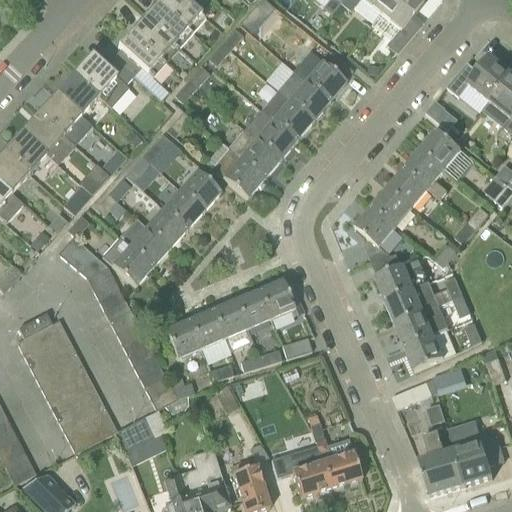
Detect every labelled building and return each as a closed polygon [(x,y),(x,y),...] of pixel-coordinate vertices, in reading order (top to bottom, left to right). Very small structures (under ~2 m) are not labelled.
[(163,0),(157,7),(185,32),(198,18),(190,10),(190,9),(179,0),(163,0)] [(179,0),(190,9),(198,0),(179,0)] [(331,0),(332,1),(322,13),(330,20),(340,7),(345,0),(331,0)] [(393,0),(345,0),(340,7),(342,8),(341,9),(350,17),(361,3),(380,18),(393,0)] [(415,0),(393,0),(380,18),(399,34),(390,45),(386,50),(387,51),(397,58),(420,31),(409,23),(423,6),(415,0)] [(262,3),(241,27),(253,38),(274,13),(262,3)] [(172,47),(185,32),(157,7),(144,21),(172,47)] [(159,61),(165,67),(179,52),(172,47),(144,21),(131,36),(159,61)] [(243,42),(241,40),(235,34),(222,48),(230,56),(243,42)] [(120,53),(112,62),(133,81),(142,72),(147,76),(159,61),(131,36),(117,51),(120,53)] [(193,37),(179,49),(187,59),(201,46),(193,37)] [(189,60),(197,66),(209,52),(202,46),(189,60)] [(230,56),(222,48),(208,63),(216,71),(227,59),(230,56)] [(321,67),(309,57),(293,76),(329,107),(346,87),(344,86),(353,76),(330,56),(321,67)] [(129,94),(124,90),(133,81),(112,62),(104,71),(91,59),(74,79),(99,101),(98,102),(111,113),(129,94)] [(478,75),(468,67),(447,92),(459,102),(463,97),(483,114),(511,77),(511,76),(490,60),(478,75)] [(366,78),(378,79),(379,71),(367,70),(366,78)] [(196,93),(206,82),(210,79),(201,71),(187,86),(196,93)] [(277,95),(313,126),(329,107),(293,76),(277,95)] [(99,101),(74,79),(72,77),(71,78),(73,80),(56,98),(81,121),(98,102),(99,101)] [(511,77),(483,114),(504,131),(498,139),(509,147),(511,144),(511,142),(511,77)] [(174,101),(181,106),(183,108),(196,93),(187,86),(174,101)] [(277,95),(260,115),(272,125),(296,146),(313,126),(277,95)] [(81,121),(56,98),(39,117),(64,140),(63,141),(75,150),(92,130),(81,121)] [(435,105),(433,109),(426,117),(425,117),(435,125),(444,114),(445,113),(435,105)] [(38,118),(22,136),(46,159),(63,141),(64,140),(39,117),(37,116),(37,117),(38,118)] [(183,117),(170,131),(166,135),(174,142),(178,138),(191,124),(183,117)] [(280,165),(296,146),(272,125),(256,144),(255,144),(280,165)] [(227,154),(263,184),(280,165),(255,144),(256,144),(244,134),(227,154)] [(462,155),(437,134),(421,154),(445,174),(462,155)] [(125,142),(135,152),(142,144),(131,135),(125,142)] [(29,178),(46,159),(22,136),(5,156),(29,178)] [(142,161),(150,169),(170,146),(162,139),(142,161)] [(263,184),(227,154),(221,149),(205,168),(247,204),(263,184)] [(0,187),(11,198),(29,178),(5,156),(4,156),(2,154),(2,155),(3,157),(0,160),(0,187)] [(447,195),(436,185),(445,174),(421,154),(404,173),(429,194),(441,203),(447,195)] [(112,160),(120,167),(125,162),(117,155),(112,160)] [(150,169),(142,161),(129,176),(137,183),(150,169)] [(78,189),(80,191),(90,200),(108,181),(95,169),(78,189)] [(511,174),(505,169),(498,178),(504,183),(511,174)] [(388,192),(413,214),(429,194),(404,173),(388,192)] [(221,197),(197,176),(179,195),(203,217),(221,197)] [(503,212),(511,200),(511,193),(508,190),(507,191),(496,181),(484,195),(503,212)] [(108,199),(116,206),(130,191),(122,184),(108,199)] [(23,208),(11,198),(0,187),(0,222),(5,228),(23,208)] [(396,233),(413,214),(388,192),(371,212),(396,233)] [(179,195),(174,201),(163,214),(186,235),(203,217),(179,195)] [(116,206),(108,199),(95,213),(103,220),(116,206)] [(390,261),(380,252),(396,233),(371,212),(355,231),(370,244),(365,251),(372,269),(390,261)] [(468,226),(476,233),(488,218),(480,212),(468,226)] [(169,254),(186,235),(163,214),(146,233),(169,254)] [(49,232),(56,239),(67,227),(60,220),(49,232)] [(80,220),(67,235),(73,241),(87,226),(80,220)] [(119,243),(152,273),(169,254),(146,233),(136,223),(119,243)] [(464,248),(476,233),(468,226),(456,242),(464,248)] [(38,255),(50,242),(42,235),(30,248),(38,255)] [(67,267),(82,249),(73,241),(58,258),(67,267)] [(119,243),(102,262),(135,292),(152,273),(119,243)] [(67,267),(77,275),(91,258),(82,249),(67,267)] [(449,250),(436,265),(444,272),(457,257),(449,250)] [(107,272),(91,258),(77,275),(86,283),(107,272)] [(429,286),(420,263),(402,271),(398,260),(392,262),(390,261),(372,269),(377,280),(375,281),(384,305),(429,286)] [(0,284),(0,293),(4,297),(21,278),(13,271),(0,284)] [(92,294),(113,283),(107,272),(86,283),(92,294)] [(454,303),(464,299),(456,281),(446,285),(454,303)] [(119,294),(113,283),(92,294),(98,305),(119,294)] [(301,311),(290,285),(283,288),(282,284),(258,295),(271,324),(301,311)] [(429,286),(384,305),(394,328),(438,310),(440,310),(429,286)] [(119,294),(98,305),(104,316),(125,306),(119,294)] [(247,334),(271,324),(258,295),(234,305),(247,334)] [(471,317),(464,299),(454,303),(461,321),(471,317)] [(211,314),(224,345),(247,334),(234,305),(211,314)] [(125,306),(104,316),(109,327),(131,316),(125,306)] [(438,310),(394,328),(404,352),(446,334),(448,333),(438,310)] [(224,345),(211,314),(188,324),(201,355),(224,345)] [(115,339),(136,327),(131,316),(109,327),(115,339)] [(18,333),(23,344),(37,336),(51,329),(46,319),(18,333)] [(188,324),(164,334),(177,365),(201,355),(188,324)] [(37,336),(43,347),(64,336),(58,325),(51,329),(37,336)] [(142,339),(136,327),(115,339),(121,350),(142,339)] [(475,327),(465,331),(473,349),(483,345),(475,327)] [(446,334),(404,352),(414,376),(456,358),(446,334)] [(22,358),(43,347),(37,336),(23,344),(16,347),(22,358)] [(49,358),(70,347),(64,336),(43,347),(49,358)] [(148,349),(142,339),(121,350),(127,360),(148,349)] [(311,356),(307,342),(282,350),(286,363),(311,356)] [(22,358),(28,370),(49,358),(43,347),(22,358)] [(55,370),(76,358),(70,347),(49,358),(55,370)] [(133,372),(154,360),(148,349),(127,360),(133,372)] [(258,360),(262,370),(282,364),(279,354),(258,360)] [(493,388),(506,384),(495,354),(482,359),(493,388)] [(28,370),(34,381),(55,370),(49,358),(28,370)] [(61,381),(82,370),(76,358),(55,370),(61,381)] [(138,383),(160,372),(154,360),(133,372),(138,383)] [(245,376),(262,370),(258,360),(242,365),(245,376)] [(231,369),(212,375),(215,385),(234,379),(231,369)] [(34,381),(39,392),(61,381),(55,370),(34,381)] [(66,392),(88,381),(82,370),(61,381),(66,392)] [(144,394),(165,383),(160,372),(138,383),(144,394)] [(39,392),(45,403),(66,392),(61,381),(39,392)] [(94,392),(88,381),(66,392),(72,403),(94,392)] [(171,394),(165,383),(144,394),(150,405),(171,394)] [(392,401),(397,414),(432,400),(427,386),(392,401)] [(191,387),(171,394),(176,403),(194,398),(191,387)] [(239,410),(235,403),(229,390),(215,397),(226,417),(239,410)] [(45,403),(51,414),(72,403),(66,392),(45,403)] [(99,403),(94,392),(72,403),(78,414),(99,403)] [(171,394),(150,405),(156,416),(164,411),(177,404),(176,403),(171,394)] [(51,414),(57,425),(78,414),(72,403),(51,414)] [(105,414),(99,403),(78,414),(84,425),(105,414)] [(433,429),(447,424),(442,408),(428,413),(433,429)] [(57,425),(63,436),(84,425),(78,414),(57,425)] [(111,425),(105,414),(84,425),(90,436),(111,425)] [(165,432),(156,416),(144,422),(152,439),(165,432)] [(144,422),(137,425),(117,436),(125,457),(154,441),(152,439),(144,422)] [(0,440),(12,434),(6,423),(0,426),(0,440)] [(63,436),(68,447),(90,436),(84,425),(63,436)] [(117,436),(111,425),(90,436),(96,447),(117,436)] [(324,443),(319,427),(310,430),(315,446),(324,443)] [(12,434),(0,440),(0,454),(18,445),(12,434)] [(74,459),(96,447),(90,436),(68,447),(74,459)] [(438,437),(424,442),(430,462),(419,466),(430,501),(465,491),(454,456),(444,458),(438,437)] [(493,482),(490,472),(504,468),(497,443),(481,448),(473,450),(470,439),(460,442),(463,453),(454,456),(465,491),(492,483),(493,482)] [(121,452),(116,441),(104,446),(107,454),(114,455),(121,452)] [(315,446),(319,458),(328,455),(324,443),(315,446)] [(18,445),(0,454),(0,463),(2,467),(23,456),(18,445)] [(192,461),(196,475),(178,480),(184,500),(187,499),(191,511),(226,511),(227,511),(230,510),(213,454),(192,461)] [(23,456),(2,467),(8,478),(29,467),(23,456)] [(361,485),(352,458),(322,467),(330,494),(361,485)] [(243,511),(268,511),(256,471),(250,473),(248,466),(237,469),(239,477),(233,479),(243,511)] [(14,490),(35,479),(29,467),(8,478),(14,490)] [(291,477),(300,504),(330,494),(322,467),(291,477)] [(40,511),(71,511),(75,508),(48,480),(21,493),(40,511)] [(191,511),(187,499),(184,500),(178,480),(163,485),(170,507),(165,509),(166,511),(162,511),(191,511)]
